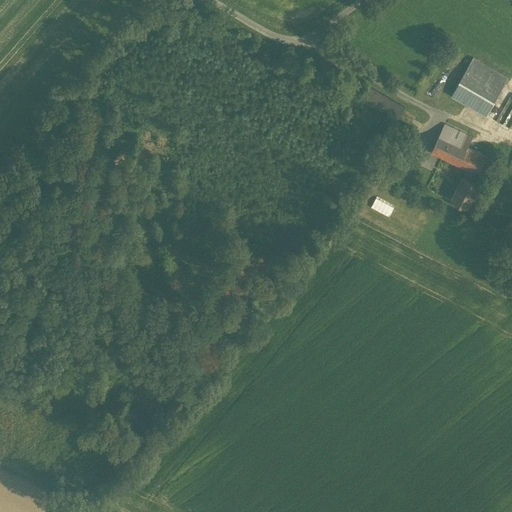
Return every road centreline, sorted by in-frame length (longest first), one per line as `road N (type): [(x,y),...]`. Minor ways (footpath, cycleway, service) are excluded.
road 1 (track): [(105,503),(263,296),(424,114)]
road 2 (unclassified): [(211,0),(285,39),(306,36),(355,0)]
